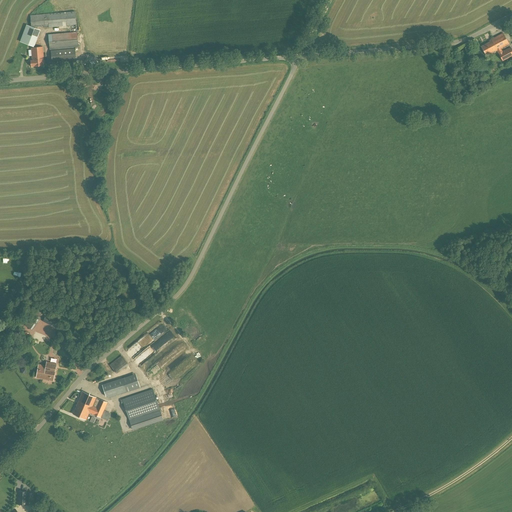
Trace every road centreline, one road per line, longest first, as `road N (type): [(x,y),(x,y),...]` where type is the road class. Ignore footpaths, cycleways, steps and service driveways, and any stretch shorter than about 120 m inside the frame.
road 1 (tertiary): [(0,471),(88,368),(184,286),(300,56)]
road 2 (unclassified): [(300,56),(0,81)]
road 3 (tertiary): [(300,56),(457,43),(511,16)]
road 4 (track): [(385,511),(459,473),(511,431)]
